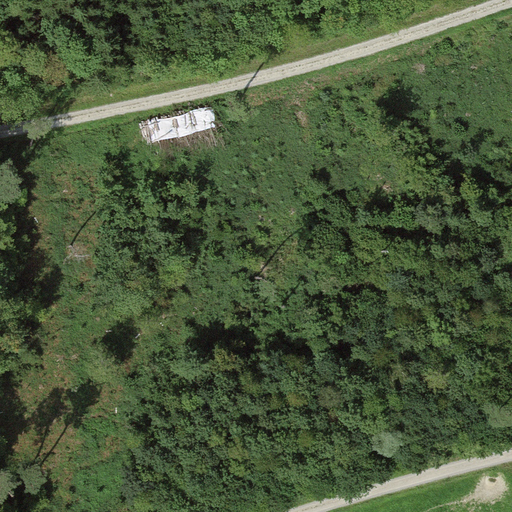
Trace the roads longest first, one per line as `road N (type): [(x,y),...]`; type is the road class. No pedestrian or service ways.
road 1 (track): [(0,121),(500,0)]
road 2 (track): [(296,511),(511,455)]
